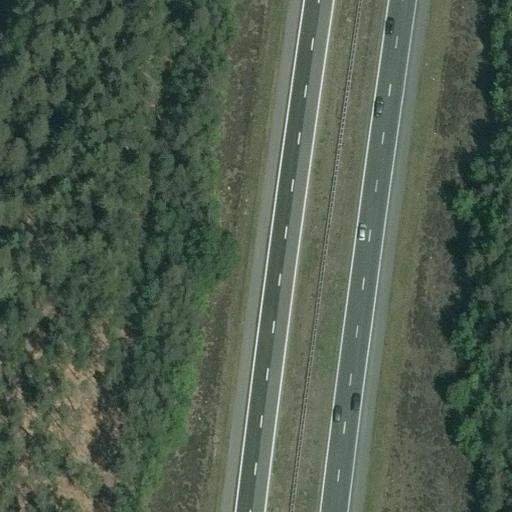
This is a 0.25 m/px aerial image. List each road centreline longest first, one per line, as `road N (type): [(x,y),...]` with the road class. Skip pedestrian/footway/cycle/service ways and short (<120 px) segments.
road 1 (motorway): [(333,511),(402,0)]
road 2 (motorway): [(318,0),(249,511)]
